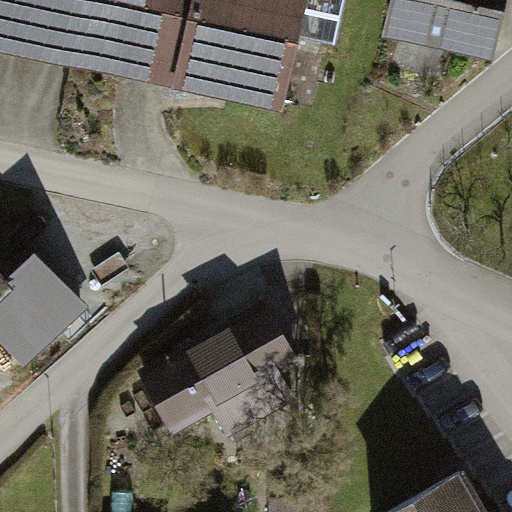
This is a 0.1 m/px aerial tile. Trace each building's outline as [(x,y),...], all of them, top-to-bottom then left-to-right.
[(299,0),(0,0),(0,43),(277,104),(299,0)] [(350,0),(309,0),(299,47),(339,56),(350,0)] [(505,0),(389,0),(383,29),(493,55),(505,0)] [(0,296),(12,285),(0,271),(0,296)] [(263,304),(151,374),(189,435),(301,365),(263,304)] [(483,511),(459,470),(385,511),(483,511)]
